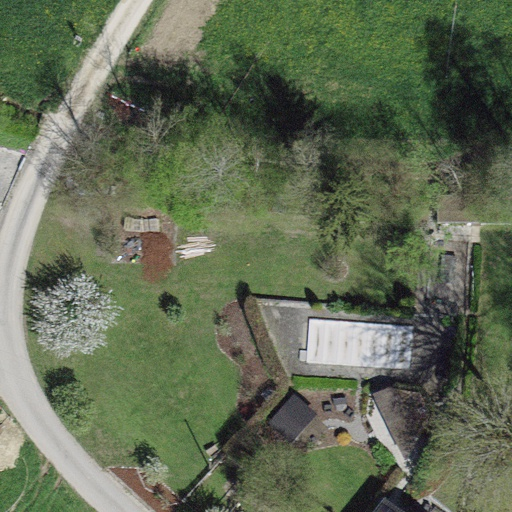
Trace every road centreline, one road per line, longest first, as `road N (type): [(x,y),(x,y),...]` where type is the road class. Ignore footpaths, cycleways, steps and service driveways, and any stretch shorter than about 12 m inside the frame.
road 1 (track): [(139,0),(14,235),(0,285)]
road 2 (track): [(0,352),(14,391),(122,511)]
